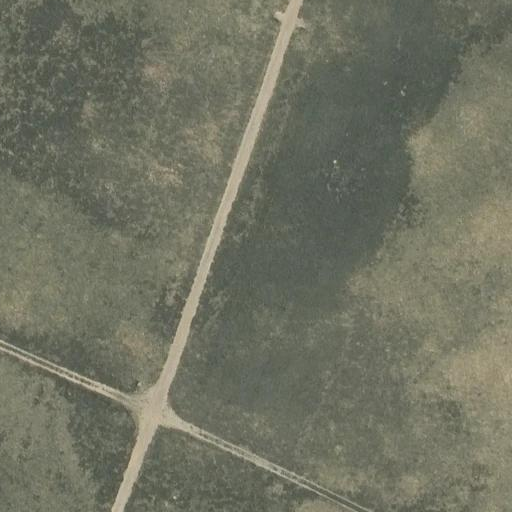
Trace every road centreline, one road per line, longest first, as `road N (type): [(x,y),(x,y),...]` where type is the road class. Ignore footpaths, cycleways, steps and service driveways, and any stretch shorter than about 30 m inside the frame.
road 1 (track): [(115,511),(296,0)]
road 2 (track): [(0,345),(359,511)]
